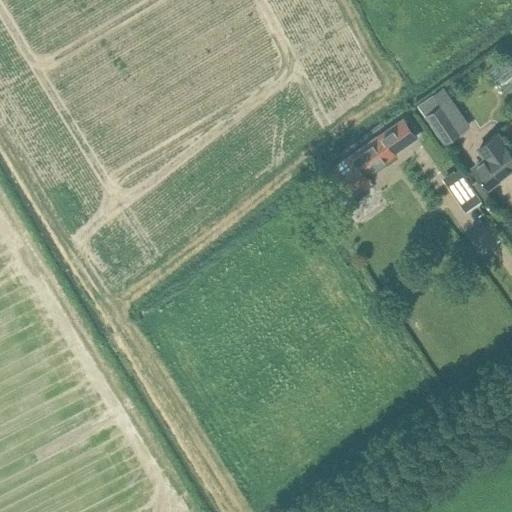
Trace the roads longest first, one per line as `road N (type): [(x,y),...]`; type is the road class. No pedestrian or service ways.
road 1 (track): [(245,511),(112,307)]
road 2 (unclassified): [(321,511),(511,387)]
